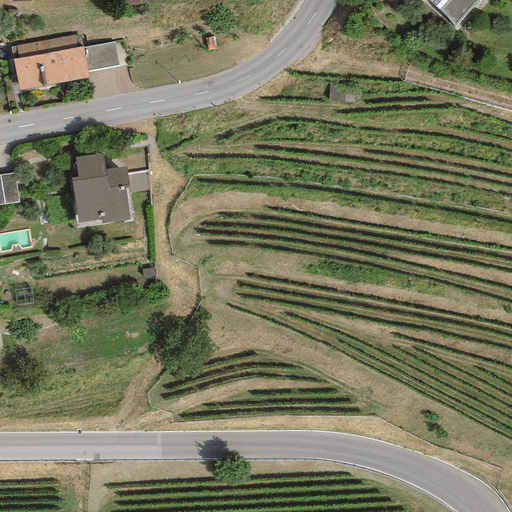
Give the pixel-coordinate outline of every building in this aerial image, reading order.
[(479,0),(423,0),(453,27),(479,0)] [(80,35),(11,47),(19,91),(88,78),(87,72),(82,48),(80,35)] [(114,42),(82,48),(87,72),(118,66),(114,42)] [(128,188),(125,167),(105,170),(102,154),(75,158),(77,177),(70,178),(77,223),(99,220),(100,224),(130,220),(125,188),(128,188)] [(151,190),(151,170),(132,170),(132,190),(151,190)] [(0,204),(23,201),(19,172),(0,174),(0,204)]
